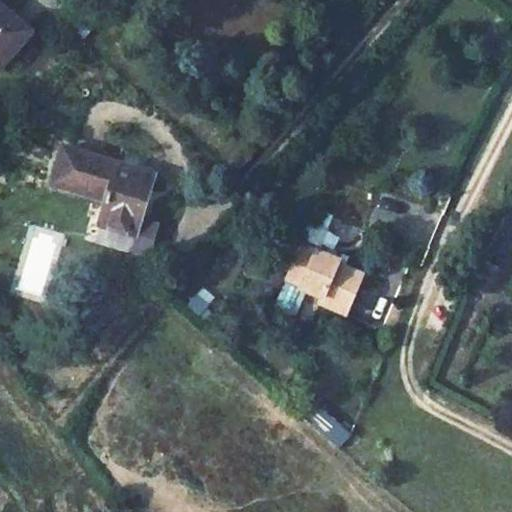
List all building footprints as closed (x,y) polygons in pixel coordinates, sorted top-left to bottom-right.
[(0,13),(0,66),(26,36),(0,13)] [(59,153),(47,191),(100,207),(94,233),(134,244),(152,181),(59,153)] [(296,289),(316,297),(313,304),(340,315),(357,276),(331,265),(333,260),(291,243),(280,267),(301,277),(296,289)] [(492,292),(497,267),(483,264),(478,289),(492,292)] [(275,280),(296,289),(301,277),(280,267),(275,280)] [(340,446),(352,433),(321,405),(309,419),(340,446)]
